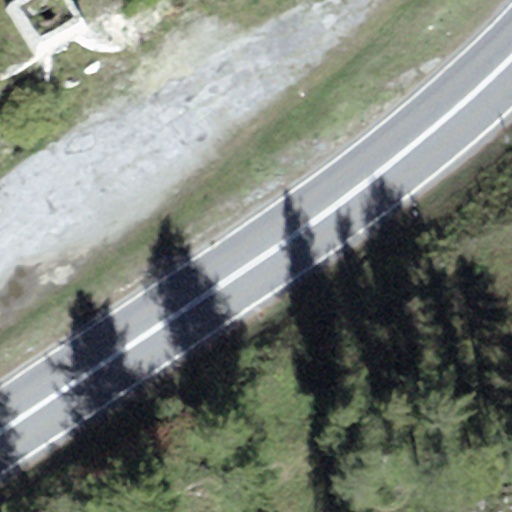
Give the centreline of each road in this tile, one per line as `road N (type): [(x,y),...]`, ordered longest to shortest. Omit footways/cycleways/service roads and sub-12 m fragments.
road 1 (primary): [(511,59),(367,183),(0,435)]
road 2 (track): [(0,278),(348,0)]
